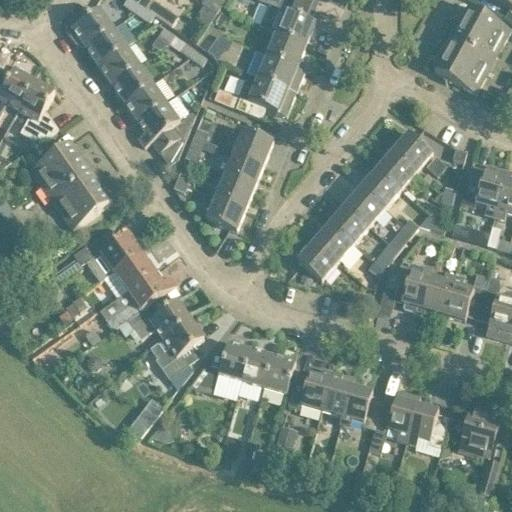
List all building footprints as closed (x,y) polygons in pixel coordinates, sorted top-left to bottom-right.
[(259,31),(276,38),(306,50),(315,27),(311,26),(316,15),(280,0),(256,0),(256,3),(268,8),(259,31)] [(321,0),(324,2),(325,0),(280,0),(316,15),(321,0)] [(511,0),(488,0),(511,12),(511,0)] [(125,9),(137,17),(142,10),(130,2),(125,9)] [(155,6),(149,15),(153,18),(172,31),(178,22),(155,6)] [(149,15),(142,10),(137,17),(148,25),(153,18),(149,15)] [(511,34),(469,11),(456,35),(452,33),(439,58),(442,60),(434,76),(476,98),(511,34)] [(113,33),(100,13),(87,22),(79,17),(67,35),(78,50),(82,47),(86,52),(113,33)] [(127,52),(113,33),(86,52),(99,71),(127,52)] [(176,41),(164,33),(160,40),(171,48),(176,41)] [(196,48),(208,56),(217,44),(204,36),(196,48)] [(297,72),(306,50),(276,38),(267,60),(297,72)] [(215,61),(222,52),(227,44),(219,40),(217,44),(208,56),(215,61)] [(180,54),(191,62),(195,55),(184,48),(180,54)] [(140,70),(127,52),(99,71),(112,89),(140,70)] [(207,63),(195,55),(191,62),(202,69),(207,63)] [(246,78),(258,83),(296,98),(305,75),(297,72),(267,60),(255,55),(246,78)] [(153,89),(140,70),(112,89),(125,108),(153,89)] [(0,75),(0,121),(7,109),(18,115),(35,86),(28,82),(30,77),(19,71),(16,76),(14,74),(6,89),(0,86),(5,78),(0,75)] [(287,121),(296,98),(258,83),(249,106),(219,93),(214,105),(261,124),(265,113),(287,121)] [(55,97),(35,86),(18,115),(29,121),(20,137),(38,147),(56,135),(49,125),(42,121),(55,97)] [(125,108),(138,127),(166,107),(153,89),(125,108)] [(511,96),(503,91),(497,104),(509,111),(511,104),(511,96)] [(179,127),(166,107),(138,127),(146,137),(138,143),(145,152),(152,146),(169,170),(178,164),(196,120),(193,117),(179,127)] [(207,110),(194,140),(205,145),(218,115),(207,110)] [(244,134),(234,156),(264,169),(273,146),(244,134)] [(409,137),(393,156),(417,177),(433,158),(409,137)] [(202,153),(205,145),(194,140),(191,149),(202,153)] [(73,234),(112,207),(70,147),(31,175),(42,191),(46,188),(55,201),(51,204),(73,234)] [(467,157),(456,153),(452,165),(463,168),(467,157)] [(255,191),(264,169),(234,156),(225,179),(255,191)] [(393,156),(377,174),(401,195),(417,177),(393,156)] [(495,222),(508,176),(493,172),(491,180),(484,178),(483,180),(470,176),(461,209),(475,213),(476,209),(487,212),(485,219),(495,222)] [(377,174),(361,192),(385,213),(401,195),(377,174)] [(507,217),(511,218),(511,177),(508,176),(495,222),(505,225),(507,217)] [(181,178),(177,185),(187,191),(191,183),(181,178)] [(255,191),(225,179),(216,202),(246,214),(255,191)] [(183,198),(187,191),(177,185),(173,193),(183,198)] [(454,202),(456,195),(445,191),(443,199),(454,202)] [(361,192),(345,211),(369,232),(385,213),(361,192)] [(440,208),(452,211),(454,202),(443,199),(440,208)] [(237,236),(246,214),(216,202),(207,224),(237,236)] [(0,208),(0,217),(6,226),(15,219),(5,205),(0,208)] [(345,211),(329,229),(353,250),(369,232),(345,211)] [(405,230),(414,238),(419,231),(410,224),(405,230)] [(329,229),(313,247),(338,268),(353,250),(329,229)] [(398,257),(414,238),(405,230),(389,249),(398,257)] [(36,250),(26,235),(17,241),(27,256),(36,250)] [(100,287),(103,285),(143,257),(129,237),(86,268),(100,287)] [(496,253),(507,257),(510,246),(499,243),(496,253)] [(454,250),(443,246),(440,256),(452,259),(454,250)] [(338,268),(313,247),(297,265),(322,287),(338,268)] [(398,257),(389,249),(374,267),(383,275),(398,257)] [(103,285),(117,303),(156,275),(143,257),(103,285)] [(83,273),(76,263),(53,279),(52,278),(33,292),(42,305),(62,291),(60,289),(83,273)] [(369,274),(378,281),(383,275),(374,267),(369,274)] [(417,312),(423,313),(434,275),(424,272),(422,279),(410,276),(411,272),(400,269),(397,278),(392,276),(388,282),(383,298),(403,303),(401,307),(404,308),(403,312),(404,314),(414,317),(416,316),(417,312)] [(163,286),(156,275),(117,303),(114,306),(128,325),(148,311),(177,290),(171,281),(163,286)] [(435,275),(434,275),(423,313),(444,319),(455,281),(445,278),(443,285),(433,283),(435,275)] [(472,300),(484,304),(487,293),(475,290),(474,295),(463,292),(465,284),(455,281),(444,319),(465,325),(472,300)] [(486,340),(507,346),(511,329),(511,296),(511,297),(509,304),(497,301),(498,297),(487,293),(484,304),(495,307),(486,340)] [(363,297),(360,306),(371,309),(374,300),(363,297)] [(87,312),(79,302),(72,307),(80,317),(87,312)] [(156,334),(163,344),(191,324),(177,305),(155,321),(148,311),(128,325),(118,332),(125,341),(130,338),(137,347),(156,334)] [(191,324),(163,344),(171,354),(156,365),(169,384),(189,370),(182,359),(204,343),(191,324)] [(100,345),(93,334),(86,339),(93,350),(100,345)] [(237,405),(242,387),(251,354),(228,347),(220,374),(207,370),(190,392),(237,405)] [(242,387),(264,393),(273,360),(251,354),(242,387)] [(287,399),(296,367),(273,360),(264,393),(287,399)] [(41,367),(50,380),(63,371),(59,366),(45,364),(41,367)] [(301,409),(322,415),(332,377),(323,374),(321,382),(309,379),(308,381),(297,378),(288,410),(300,414),(301,409)] [(354,383),(332,377),(322,415),(342,421),(340,428),(341,429),(354,383)] [(355,383),(354,383),(341,429),(351,431),(353,424),(363,427),(362,431),(374,435),(377,425),(366,422),(373,397),(352,391),(355,383)] [(379,419),(377,425),(374,435),(387,438),(388,434),(399,438),(397,445),(407,447),(417,409),(418,409),(420,402),(404,397),(403,401),(397,400),(391,422),(379,419)] [(439,415),(418,409),(417,409),(407,447),(416,450),(418,443),(430,446),(429,450),(440,454),(443,443),(432,440),(439,415)] [(139,415),(129,428),(142,437),(152,424),(143,418),(139,415)] [(489,462),(499,424),(470,416),(459,457),(472,460),(473,458),(489,462)] [(298,436),(282,431),(274,459),(290,464),(298,436)] [(227,439),(224,448),(222,454),(236,458),(240,443),(227,439)] [(254,463),(268,467),(270,458),(256,454),(254,463)] [(490,502),(500,470),(487,466),(477,498),(490,502)]
